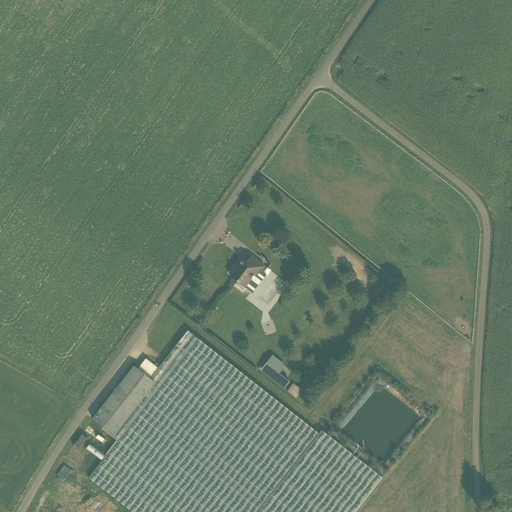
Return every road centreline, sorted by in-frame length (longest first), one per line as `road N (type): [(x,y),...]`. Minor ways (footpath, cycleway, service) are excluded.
road 1 (residential): [(21,511),(318,76)]
road 2 (residential): [(480,511),(474,430),(482,213),(464,188),(318,76)]
